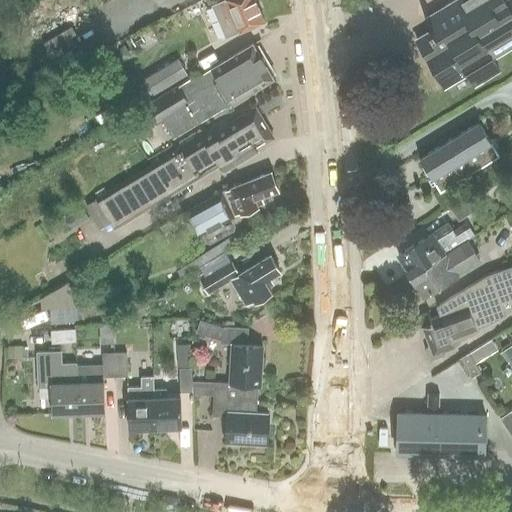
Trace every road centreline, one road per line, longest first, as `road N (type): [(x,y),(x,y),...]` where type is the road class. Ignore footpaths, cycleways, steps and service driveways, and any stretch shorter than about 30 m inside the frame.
road 1 (tertiary): [(334,510),(337,217),(318,0)]
road 2 (unclassified): [(334,510),(0,446)]
